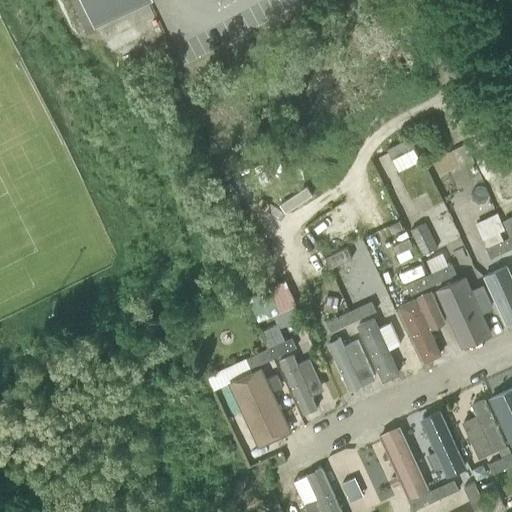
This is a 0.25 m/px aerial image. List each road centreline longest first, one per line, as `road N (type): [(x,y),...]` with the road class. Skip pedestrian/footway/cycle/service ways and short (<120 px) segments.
road 1 (track): [(511,85),(464,91),(385,130),(355,176),(269,239)]
road 2 (track): [(66,511),(20,400)]
